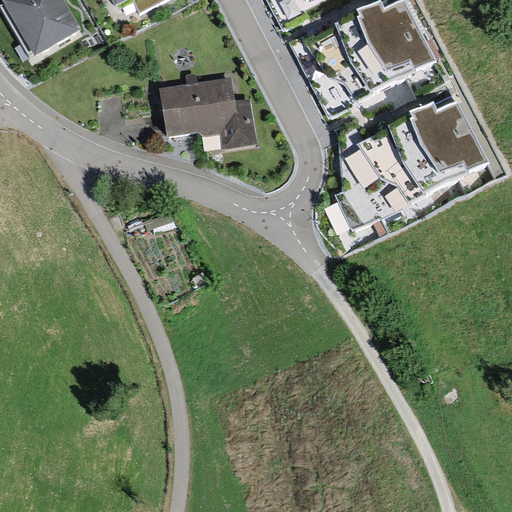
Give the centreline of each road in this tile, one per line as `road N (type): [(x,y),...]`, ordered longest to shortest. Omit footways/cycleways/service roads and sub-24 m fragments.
road 1 (residential): [(228,0),(305,151),(301,197),(280,222),(59,140)]
road 2 (residential): [(176,511),(183,454),(162,349),(59,140)]
road 3 (track): [(445,511),(431,457),(394,390),(280,222)]
